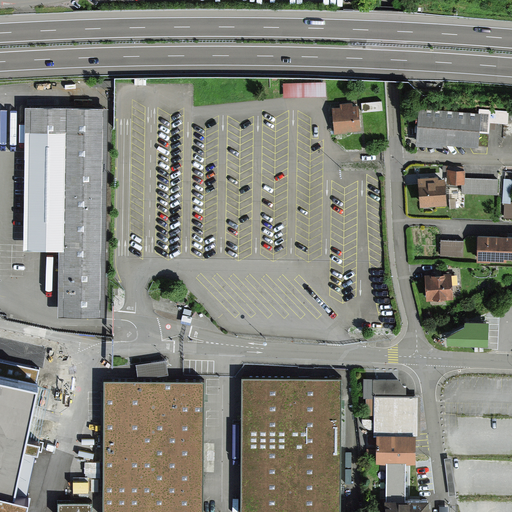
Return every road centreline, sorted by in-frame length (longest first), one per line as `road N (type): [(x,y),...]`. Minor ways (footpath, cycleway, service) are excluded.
road 1 (motorway): [(0,61),(268,55),(511,67)]
road 2 (motorway): [(511,38),(224,26),(0,32)]
road 3 (residential): [(416,356),(159,340)]
road 4 (residential): [(416,356),(396,156)]
road 5 (residential): [(388,0),(396,156)]
road 6 (residential): [(441,486),(428,357)]
